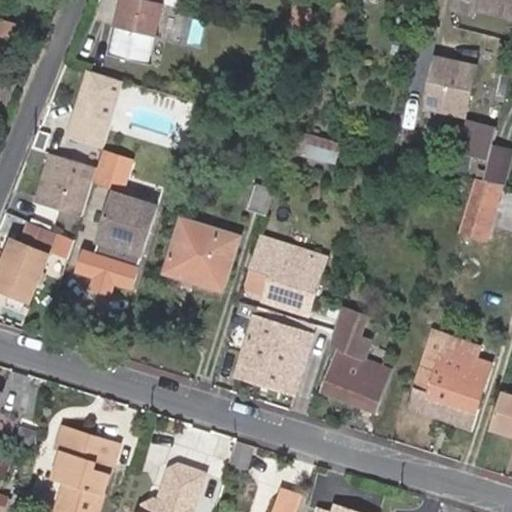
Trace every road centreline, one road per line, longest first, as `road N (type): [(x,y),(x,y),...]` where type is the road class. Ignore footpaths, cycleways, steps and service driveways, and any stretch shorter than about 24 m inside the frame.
road 1 (residential): [(0,345),(511,496)]
road 2 (residential): [(78,0),(0,187)]
